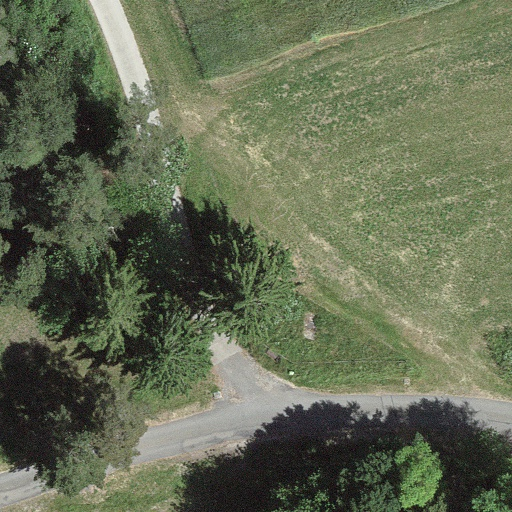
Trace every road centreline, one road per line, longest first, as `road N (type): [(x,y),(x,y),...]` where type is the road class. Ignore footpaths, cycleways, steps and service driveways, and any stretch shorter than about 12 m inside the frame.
road 1 (residential): [(511,414),(405,407),(263,413),(0,491)]
road 2 (track): [(263,413),(218,344),(148,112),(103,0)]
